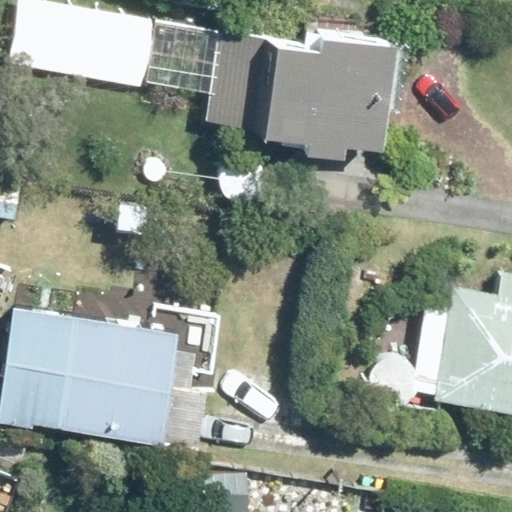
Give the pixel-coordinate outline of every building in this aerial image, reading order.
[(213,6),(201,106),(298,117),(298,124),(336,129),(338,118),(377,123),(392,18),(315,8),(313,20),(213,6)] [(0,174),(0,207),(15,209),(18,175),(0,174)] [(199,229),(193,260),(234,267),(238,236),(199,229)] [(432,390),(511,401),(511,260),(499,258),(496,279),(449,272),(448,278),(427,275),(410,379),(432,383),(432,390)] [(9,292),(0,350),(0,409),(31,414),(32,408),(194,432),(203,373),(166,367),(174,317),(9,292)]
